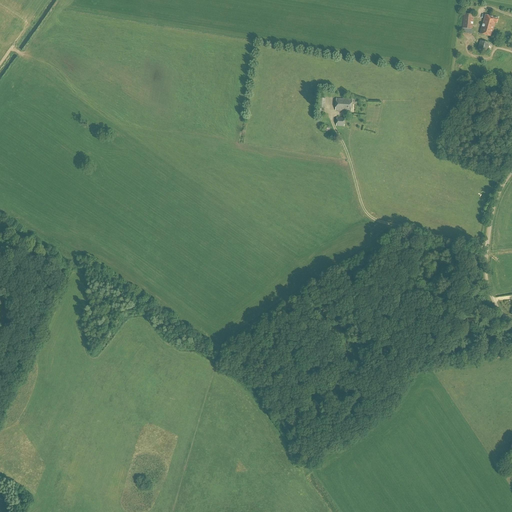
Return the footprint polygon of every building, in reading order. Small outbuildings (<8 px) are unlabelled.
[(472,34),(474,15),(464,14),(461,33),(472,34)] [(497,23),(498,18),(485,15),(480,34),(491,37),(495,23),(497,23)] [(487,51),(489,43),(480,41),(478,49),(487,51)] [(352,112),(352,99),(349,99),(336,98),(335,111),(352,112)] [(344,127),(345,118),(337,117),(336,126),(344,127)]
